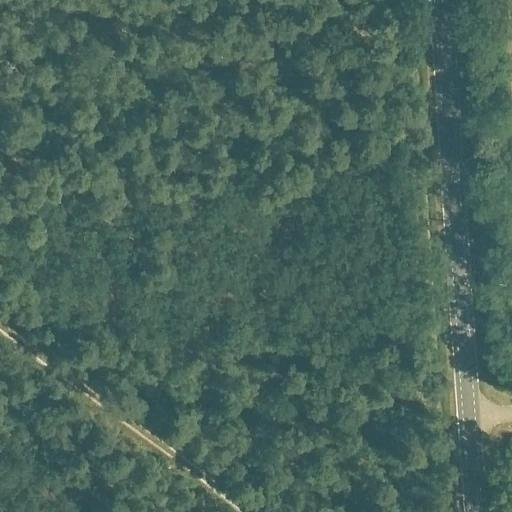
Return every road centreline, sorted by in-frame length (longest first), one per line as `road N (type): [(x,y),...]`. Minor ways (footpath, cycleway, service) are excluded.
road 1 (tertiary): [(469,414),(441,0)]
road 2 (track): [(0,321),(247,511)]
